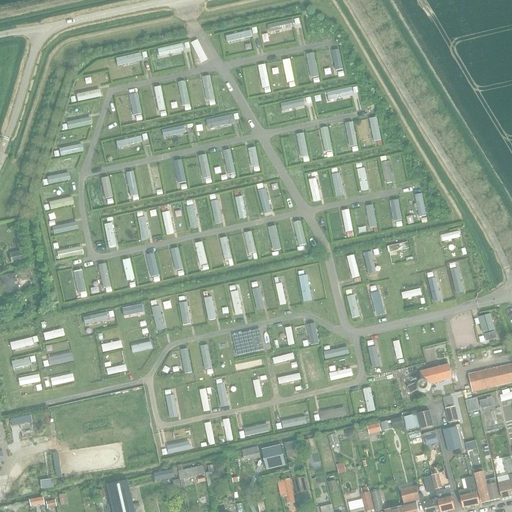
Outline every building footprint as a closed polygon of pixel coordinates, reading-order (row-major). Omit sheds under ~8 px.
[(294,26),(292,18),(268,23),(269,31),(294,26)] [(251,36),(250,28),(225,34),(227,41),(251,36)] [(184,50),(182,42),(158,48),(160,56),(184,50)] [(339,48),(331,50),(335,69),(343,68),(339,48)] [(142,60),(140,52),(116,57),(118,65),(142,60)] [(314,52),(306,53),(311,77),(318,75),(314,52)] [(294,80),(290,58),(282,59),(287,81),(294,80)] [(265,63),(258,65),(262,87),(269,86),(265,63)] [(210,75),(203,76),(207,100),(215,99),(210,75)] [(185,81),(178,82),(182,105),(190,104),(185,81)] [(161,85),(154,87),(158,110),(166,109),(161,85)] [(351,86),(327,92),(329,99),(353,94),(351,86)] [(101,95),(99,88),(76,93),(77,100),(101,95)] [(137,92),(129,94),(133,114),(141,113),(137,92)] [(305,105),(303,97),(281,102),(282,110),(305,105)] [(234,122),(232,114),(206,119),(208,128),(234,122)] [(92,124),(90,116),(67,121),(68,129),(92,124)] [(381,139),(376,116),(369,118),(374,141),(381,139)] [(357,144),(353,121),(345,122),(350,146),(357,144)] [(186,132),(184,124),(163,129),(164,136),(186,132)] [(332,150),(327,127),(320,128),(325,151),(332,150)] [(308,155),(303,132),(296,134),(301,156),(308,155)] [(142,142),(140,134),(116,140),(118,147),(142,142)] [(83,151),(82,143),(59,148),(61,156),(83,151)] [(259,165),(256,146),(249,148),(252,166),(259,165)] [(236,172),(231,148),(223,150),(228,173),(236,172)] [(211,176),(206,154),(199,155),(204,178),(211,176)] [(186,181),(182,159),(174,160),(179,182),(186,181)] [(389,161),(381,163),(385,183),(392,181),(389,161)] [(162,188),(157,165),(150,166),(155,189),(162,188)] [(364,168),(357,169),(361,190),(368,189),(364,168)] [(138,194),(133,171),(125,172),(130,196),(138,194)] [(70,179),(69,172),(47,176),(49,184),(70,179)] [(340,173),(332,175),(336,197),(344,195),(340,173)] [(112,196),(108,176),(101,178),(105,197),(112,196)] [(316,177),(308,179),(313,201),(321,199),(316,177)] [(271,211),(266,188),(258,190),(263,213),(271,211)] [(422,193),(415,194),(419,216),(426,215),(422,193)] [(247,217),(242,195),(235,197),(240,219),(247,217)] [(73,204),(72,196),(49,201),(51,209),(73,204)] [(223,222),(218,199),(211,201),(216,223),(223,222)] [(398,199),(390,200),(393,220),(402,219),(398,199)] [(373,204),(366,205),(369,227),(377,226),(373,204)] [(199,228),(194,205),(186,206),(191,229),(199,228)] [(348,209),(341,210),(345,231),(352,230),(348,209)] [(174,232),(170,211),(162,212),(167,234),(174,232)] [(150,238),(145,216),(138,217),(142,239),(150,238)] [(306,243),(301,220),(294,222),(299,245),(306,243)] [(78,229),(76,221),(52,226),(54,234),(78,229)] [(115,245),(111,222),(104,224),(108,246),(115,245)] [(281,249),(276,226),(269,227),(274,250),(281,249)] [(459,230),(441,235),(443,241),(460,237),(459,230)] [(22,231),(15,233),(18,244),(24,243),(22,231)] [(253,237),(252,231),(245,232),(249,254),(257,252),(253,237)] [(232,258),(227,236),(220,238),(225,259),(232,258)] [(208,263),(203,241),(195,242),(201,265),(208,263)] [(407,241),(387,246),(388,252),(409,248),(407,241)] [(83,253),(81,245),(57,251),(59,259),(83,253)] [(183,268),(178,247),(171,249),(176,270),(183,268)] [(22,250),(9,253),(12,263),(24,260),(22,250)] [(371,250),(363,252),(368,274),(375,272),(371,250)] [(159,274),(154,252),(147,254),(152,276),(159,274)] [(360,276),(354,254),(347,256),(352,278),(360,276)] [(310,260),(327,276),(332,271),(315,255),(310,260)] [(134,278),(130,258),(122,260),(127,280),(134,278)] [(284,261),(284,268),(305,267),(304,259),(284,261)] [(111,285),(105,262),(98,264),(103,287),(111,285)] [(278,264),(257,269),(258,275),(279,270),(278,264)] [(457,268),(451,270),(456,293),(463,291),(457,268)] [(86,291),(81,270),(74,271),(78,293),(86,291)] [(230,275),(231,281),(252,276),(251,270),(230,275)] [(11,274),(0,276),(0,277),(4,294),(16,291),(11,274)] [(307,275),(299,277),(304,302),(312,301),(307,275)] [(224,276),(204,280),(205,287),(225,283),(224,276)] [(435,278),(428,279),(433,301),(440,299),(435,278)] [(175,286),(176,292),(201,289),(200,283),(175,286)] [(282,284),(276,285),(280,305),(286,304),(282,284)] [(366,284),(358,286),(364,309),(371,307),(366,284)] [(260,288),(252,289),(257,310),(264,308),(260,288)] [(421,295),(420,288),(402,292),(403,299),(421,295)] [(171,290),(163,291),(164,299),(172,298),(171,290)] [(238,291),(230,293),(235,315),(242,314),(238,291)] [(380,291),(371,293),(376,315),(385,313),(380,291)] [(123,295),(124,302),(143,299),(142,293),(123,295)] [(354,295),(347,296),(352,318),(359,316),(354,295)] [(211,298),(204,299),(208,320),(215,318),(211,298)] [(187,301),(179,302),(183,325),(191,324),(187,301)] [(143,312),(142,303),(122,307),(124,316),(143,312)] [(160,305),(152,307),(157,331),(165,329),(160,305)] [(89,306),(71,310),(73,318),(91,313),(89,306)] [(108,319),(106,311),(83,316),(85,324),(108,319)] [(474,313),(467,314),(471,339),(478,338),(474,313)] [(490,314),(478,317),(483,333),(495,330),(490,314)] [(314,323),(306,324),(310,345),(319,343),(314,323)] [(65,326),(43,331),(45,339),(67,334),(65,326)] [(294,344),(291,326),(285,327),(288,345),(294,344)] [(76,338),(96,336),(95,329),(76,331),(76,338)] [(265,351),(261,330),(233,337),(237,357),(265,351)] [(495,332),(485,335),(486,341),(496,338),(495,332)] [(113,340),(112,333),(89,337),(90,345),(113,340)] [(33,345),(31,337),(9,342),(11,350),(33,345)] [(397,359),(402,357),(399,340),(393,341),(397,359)] [(153,349),(151,341),(132,345),(134,353),(153,349)] [(211,367),(207,344),(200,346),(205,369),(211,367)] [(347,346),(324,351),(325,359),(349,353),(347,346)] [(380,366),(375,346),(368,347),(372,368),(380,366)] [(192,372),(188,348),(180,350),(185,373),(192,372)] [(71,352),(49,357),(51,365),(73,361),(71,352)] [(294,359),(293,353),(273,358),(274,364),(294,359)] [(117,363),(115,355),(95,359),(97,367),(117,363)] [(30,365),(28,357),(11,360),(13,368),(30,365)] [(314,361),(307,362),(311,385),(319,384),(314,361)] [(473,392),(511,382),(511,364),(469,374),(473,392)] [(431,385),(431,384),(452,379),(448,365),(420,372),(422,375),(419,376),(420,377),(419,378),(418,379),(417,380),(416,381),(415,382),(415,384),(415,385),(415,386),(416,388),(416,389),(417,390),(417,391),(418,391),(420,392),(421,393),(422,393),(423,393),(425,393),(426,392),(427,392),(428,391),(429,390),(430,389),(430,388),(431,387),(431,385)] [(350,369),(328,374),(329,381),(352,377),(350,369)] [(72,373),(50,378),(52,385),(74,380),(72,373)] [(164,375),(164,382),(182,380),(182,373),(164,375)] [(300,379),(299,373),(278,377),(278,384),(300,379)] [(39,381),(38,374),(18,378),(19,386),(39,381)] [(248,397),(244,375),(238,376),(242,398),(248,397)] [(386,379),(390,399),(398,397),(393,378),(386,379)] [(262,397),(259,379),(252,380),(256,398),(262,397)] [(457,390),(470,387),(468,379),(455,382),(457,390)] [(410,393),(417,390),(416,389),(416,388),(415,386),(415,385),(415,384),(415,382),(407,387),(410,393)] [(224,384),(216,386),(220,407),(228,405),(224,384)] [(183,410),(189,409),(183,387),(177,388),(183,410)] [(371,387),(364,389),(368,411),(375,410),(371,387)] [(205,389),(199,390),(204,412),(210,410),(205,389)] [(503,395),(500,395),(502,402),(511,398),(511,393),(511,392),(510,393),(503,395)] [(177,417),(173,395),(165,397),(169,418),(177,417)] [(452,397),(444,399),(446,409),(449,423),(458,421),(454,407),(452,397)] [(492,398),(480,401),(481,408),(494,406),(492,398)] [(344,407),(320,412),(321,420),(346,416),(344,407)] [(422,429),(433,426),(430,411),(418,414),(422,429)] [(420,428),(417,414),(403,417),(406,431),(420,428)] [(30,415),(10,420),(12,426),(31,422),(30,415)] [(305,416),(282,420),(284,428),(307,424),(305,416)] [(402,417),(391,420),(394,429),(404,427),(402,417)] [(228,418),(222,419),(227,441),(233,440),(228,418)] [(211,422),(205,423),(209,446),(215,444),(211,422)] [(267,423),(244,428),(246,435),(269,431),(267,423)] [(457,427),(443,430),(448,452),(462,449),(457,427)] [(353,429),(345,431),(346,437),(355,435),(353,429)] [(467,432),(469,440),(478,437),(476,430),(467,432)] [(435,431),(424,434),(424,438),(430,436),(433,444),(438,443),(436,435),(435,431)] [(335,434),(329,436),(331,446),(338,444),(335,434)] [(301,440),(284,443),(286,452),(303,448),(301,440)] [(190,449),(188,441),(166,445),(168,453),(190,449)] [(475,441),(466,443),(468,451),(477,449),(475,441)] [(280,445),(262,449),(267,469),(285,465),(280,445)] [(252,452),(243,454),(244,460),(254,458),(260,457),(259,450),(252,452)] [(336,456),(326,458),(328,465),(337,463),(336,456)] [(511,473),(511,460),(511,459),(503,460),(506,474),(511,473)] [(343,463),(337,465),(339,474),(346,472),(343,463)] [(178,466),(180,479),(181,480),(205,475),(203,466),(183,470),(182,465),(178,466)] [(172,471),(153,474),(154,481),(173,477),(172,471)] [(474,473),(481,503),(490,501),(486,485),(485,480),(484,476),(483,471),(474,473)] [(502,498),(511,495),(511,474),(497,478),(502,498)] [(433,483),(436,496),(437,499),(438,498),(441,511),(445,511),(455,510),(450,489),(442,491),(438,475),(431,476),(431,477),(433,483)] [(286,496),(293,495),(289,479),(287,480),(286,476),(282,477),(282,481),(283,482),(279,483),(280,490),(284,489),(286,496)] [(294,480),(297,494),(307,491),(304,477),(294,480)] [(431,477),(424,479),(427,493),(430,493),(431,497),(436,496),(433,483),(431,477)] [(462,508),(479,504),(472,477),(464,479),(466,489),(458,491),(462,508)] [(51,478),(39,480),(40,490),(52,488),(51,478)] [(485,480),(486,485),(490,501),(499,498),(495,483),(493,478),(485,480)] [(180,479),(172,481),(175,491),(183,489),(183,488),(181,480),(180,479)] [(112,511),(133,511),(126,480),(107,485),(112,511)] [(335,481),(329,483),(331,493),(337,492),(335,481)] [(220,488),(214,483),(209,489),(214,494),(220,488)] [(404,504),(420,500),(417,486),(401,490),(404,504)] [(102,490),(94,491),(96,499),(104,497),(102,490)] [(355,509),(350,510),(350,511),(366,511),(373,509),(369,492),(362,494),(363,499),(353,501),(355,509)] [(381,492),(372,494),(376,510),(385,508),(381,492)] [(43,497),(29,500),(30,506),(44,503),(43,497)] [(425,511),(441,511),(438,498),(437,499),(437,500),(424,503),(425,511)] [(54,500),(45,502),(47,510),(56,507),(54,500)]
